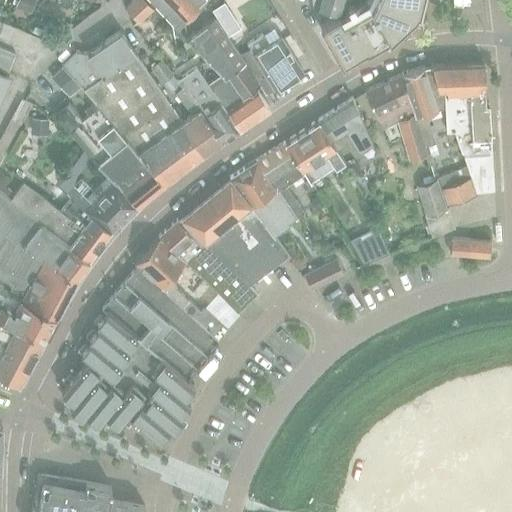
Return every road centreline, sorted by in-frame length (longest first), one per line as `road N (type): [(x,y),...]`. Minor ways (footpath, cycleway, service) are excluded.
road 1 (residential): [(26,412),(77,311),(130,240),(197,181),(339,86)]
road 2 (residential): [(169,469),(229,355),(264,313),(295,303),(338,343)]
road 3 (tertiary): [(233,497),(269,417),(338,343)]
road 4 (tertiary): [(511,273),(444,291),(338,343)]
road 5 (residential): [(339,86),(438,47),(503,38)]
road 6 (residential): [(169,469),(26,412)]
